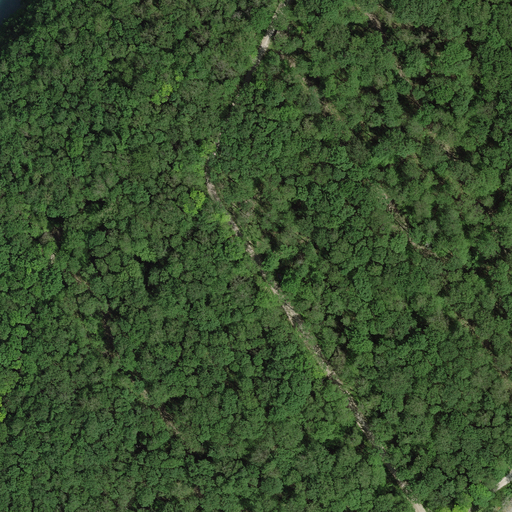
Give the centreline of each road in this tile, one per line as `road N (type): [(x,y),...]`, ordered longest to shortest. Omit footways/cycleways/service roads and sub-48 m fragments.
road 1 (track): [(423,511),(206,178),(288,0)]
road 2 (track): [(66,228),(57,232),(0,429)]
